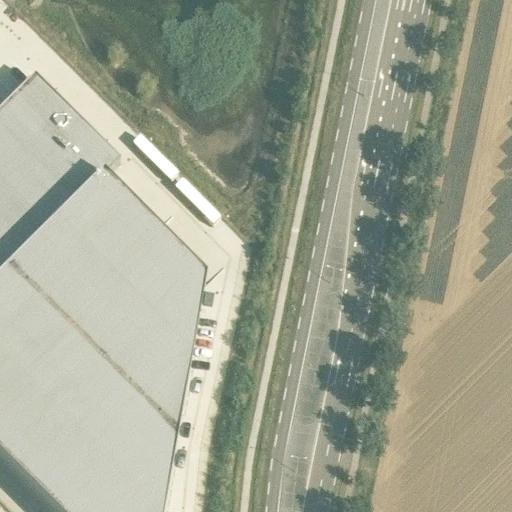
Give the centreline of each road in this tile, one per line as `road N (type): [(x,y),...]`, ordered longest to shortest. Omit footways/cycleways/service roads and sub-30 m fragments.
road 1 (primary): [(316,511),(418,0)]
road 2 (primary): [(370,0),(271,511)]
